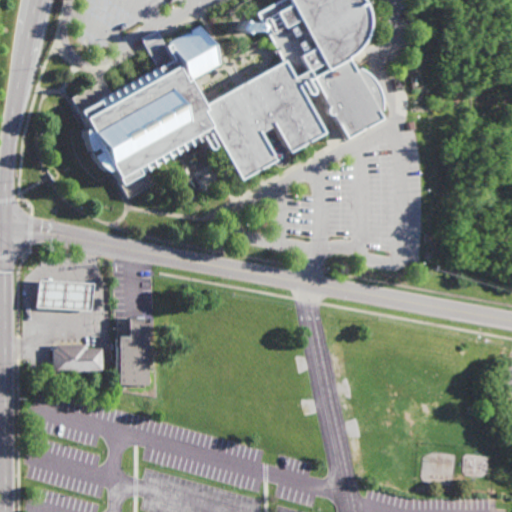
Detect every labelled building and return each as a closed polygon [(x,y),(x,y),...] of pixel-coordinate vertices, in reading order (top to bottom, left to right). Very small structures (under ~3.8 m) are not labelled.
[(347,53),(355,66),(359,64),(365,68),(372,76),(378,88),(379,97),(378,108),(376,110),(380,116),(343,139),(310,76),(308,76),(313,85),(313,86),(313,87),(313,88),(313,89),(312,90),(311,91),(309,91),(308,91),(307,91),(306,90),(305,90),(300,80),(297,81),(325,130),(286,151),(272,125),(260,133),(274,159),(237,180),(214,131),(210,134),(214,141),(214,142),(214,143),(214,144),(214,146),(213,147),(212,148),(211,148),(210,149),(209,149),(208,148),(207,148),(202,140),(119,185),(111,170),(106,173),(98,167),(89,155),(86,146),(84,137),(83,128),(87,126),(70,98),(98,83),(105,96),(155,67),(141,40),(139,37),(155,28),(156,30),(164,43),(201,23),(223,61),(191,79),(204,102),(281,57),(262,24),(259,25),(254,16),(283,0),(356,0),(358,3),(363,14),(365,22),(365,29),(363,38),(361,43),(347,53)] [(241,33),(233,29),(236,22),(244,26),(241,33)] [(405,130),(404,121),(411,120),(412,129),(405,130)] [(31,282),(30,308),(84,312),(86,286),(31,282)] [(146,386),(114,385),(115,336),(127,336),(128,320),(147,320),(146,386)] [(80,349),(80,344),(51,345),(51,348),(47,348),(47,373),(97,372),(97,349),(80,349)]
